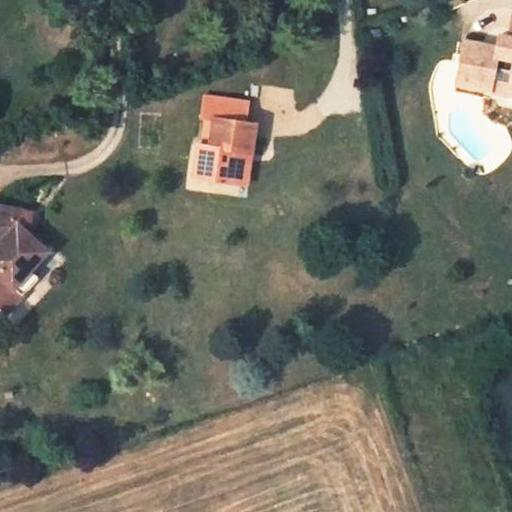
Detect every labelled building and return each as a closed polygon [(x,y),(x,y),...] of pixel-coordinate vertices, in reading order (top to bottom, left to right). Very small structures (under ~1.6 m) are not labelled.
[(511,14),(508,38),(506,50),(463,43),(454,96),(490,102),(491,97),(509,100),(511,88),(511,14)] [(508,38),(499,37),(497,48),(506,50),(508,38)] [(252,157),(257,128),(245,126),(248,108),(206,102),(203,120),(215,122),(210,150),(199,149),(194,181),(235,187),(241,156),(252,157)] [(248,189),(252,157),(241,156),(235,187),(248,189)] [(28,274),(45,254),(30,240),(27,244),(22,240),(27,235),(31,216),(0,208),(0,311),(3,315),(19,298),(12,292),(15,289),(28,274)] [(19,298),(35,281),(28,274),(15,289),(12,292),(19,298)]
